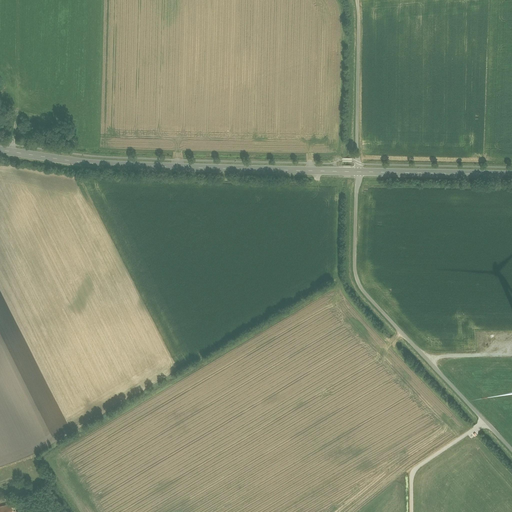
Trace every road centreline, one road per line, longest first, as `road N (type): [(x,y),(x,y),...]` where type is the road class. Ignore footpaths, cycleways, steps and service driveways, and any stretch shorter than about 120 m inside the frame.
road 1 (secondary): [(358,171),(123,165),(0,149)]
road 2 (unclassified): [(511,449),(361,288),(354,262),(358,171)]
road 3 (unclassified): [(357,0),(358,171)]
road 4 (secondary): [(511,174),(358,171)]
